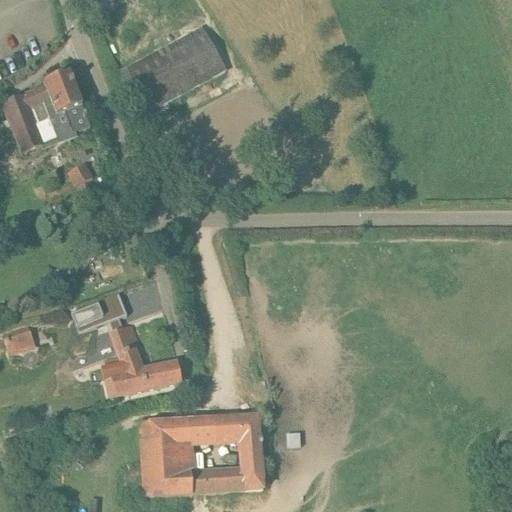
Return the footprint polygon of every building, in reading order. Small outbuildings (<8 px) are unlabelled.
[(116,0),(88,0),(94,14),(118,3),(116,0)] [(225,73),(202,30),(125,72),(148,115),(225,73)] [(45,90),(2,107),(21,158),(90,131),(69,76),(43,86),(45,90)] [(80,170),(68,176),(74,189),(78,188),(82,196),(91,191),(80,170)] [(39,183),(44,195),(60,188),(55,176),(39,183)] [(120,297),(72,315),(80,335),(128,316),(120,297)] [(115,399),(176,387),(179,386),(176,366),(141,374),(136,359),(141,358),(131,330),(111,337),(110,336),(97,340),(103,360),(114,356),(118,365),(99,370),(102,385),(105,384),(108,401),(113,400),(114,402),(116,401),(115,399)] [(2,344),(7,360),(35,351),(30,335),(2,344)] [(262,495),(259,448),(261,448),(261,444),(259,445),(258,421),(139,427),(143,501),(262,495)]
